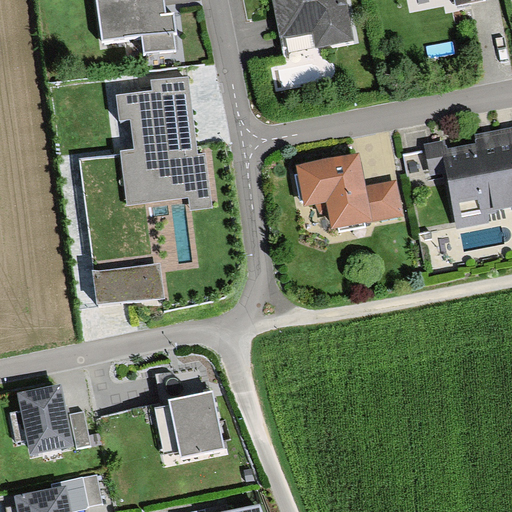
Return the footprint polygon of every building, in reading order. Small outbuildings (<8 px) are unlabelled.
[(143,56),(173,52),(168,19),(161,20),(158,0),(122,0),(123,0),(92,4),(97,44),(141,39),(143,56)] [(348,43),(340,0),(270,0),(276,37),(309,31),(312,49),(348,43)] [(205,212),(189,81),(149,86),(151,99),(116,103),(119,124),(129,123),(134,157),(120,159),(126,207),(186,200),(188,214),(205,212)] [(511,129),(474,137),(476,147),(443,154),(441,144),(421,147),(427,178),(444,174),(455,230),(483,224),(482,217),(511,211),(511,129)] [(355,191),(350,164),(294,175),(301,210),(325,206),(330,232),(362,226),(355,191)] [(389,185),(355,191),(362,226),(396,220),(389,185)] [(155,270),(92,278),(96,309),(159,301),(155,270)] [(192,370),(155,378),(162,408),(169,407),(181,461),(221,452),(208,397),(198,399),(192,370)] [(63,390),(18,398),(31,463),(76,454),(63,390)] [(94,414),(80,417),(86,447),(100,444),(94,414)] [(101,478),(87,481),(93,511),(107,509),(101,478)] [(73,511),(69,490),(19,499),(21,511),(73,511)]
